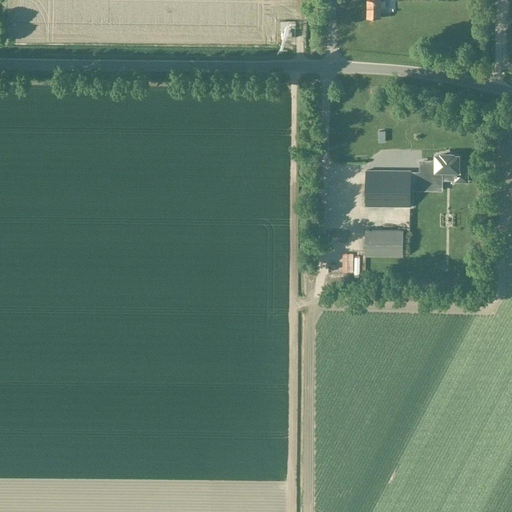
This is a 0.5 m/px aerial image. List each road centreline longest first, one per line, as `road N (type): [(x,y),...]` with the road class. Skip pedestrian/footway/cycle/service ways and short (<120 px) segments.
road 1 (unclassified): [(511,93),(361,68),(0,64)]
road 2 (track): [(292,67),(291,306),(496,306)]
road 3 (track): [(291,306),(290,511)]
